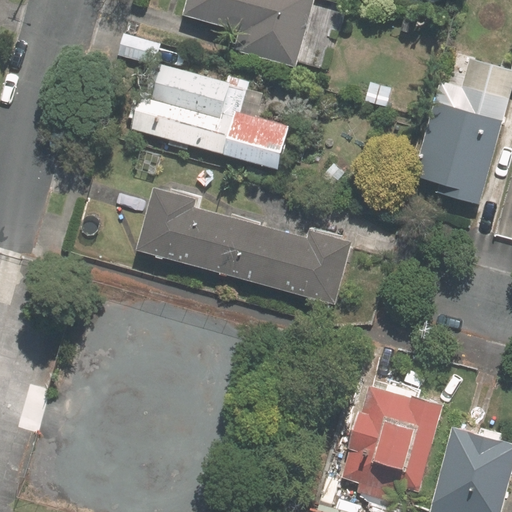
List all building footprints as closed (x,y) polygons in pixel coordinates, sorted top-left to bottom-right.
[(315,0),(194,0),(192,11),(248,27),(242,46),(299,62),(315,0)] [(360,22),(367,31),(375,25),(367,16),(360,22)] [(157,59),(160,60),(165,44),(126,33),(121,50),(157,59)] [(511,67),(478,58),(470,88),(447,81),(428,150),(435,151),(429,174),(449,179),(446,189),(484,200),(511,97),(511,67)] [(249,85),(160,60),(157,59),(138,125),(283,166),(295,124),(242,109),(249,85)] [(394,88),(375,82),(370,98),(390,103),(394,88)] [(359,184),(337,163),(325,175),(348,196),(359,184)] [(164,188),(148,245),(339,298),(355,242),(321,232),(319,242),(199,207),(202,199),(164,188)] [(425,489),(450,403),(421,395),(420,398),(376,386),(369,412),(366,411),(357,447),(348,476),(364,481),(362,490),(397,500),(402,483),(425,489)] [(511,442),(459,427),(436,510),(442,511),(503,511),(511,483),(511,442)] [(413,511),(415,508),(381,496),(373,511),(413,511)]
